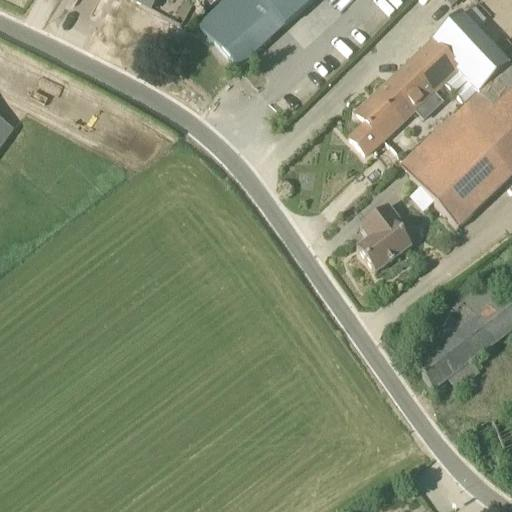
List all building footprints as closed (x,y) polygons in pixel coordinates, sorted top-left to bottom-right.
[(127,0),(150,12),(156,0),(127,0)] [(285,30),(318,0),(228,0),(198,28),(238,72),(285,30)] [(444,0),(452,8),(460,0),(444,0)] [(461,18),(356,116),(367,127),(351,142),(366,158),(442,87),(463,108),(457,114),(399,168),(457,233),(511,179),(511,72),(508,69),(510,67),(476,33),(486,23),(475,11),(464,21),(461,18)] [(0,152),(13,135),(12,134),(0,125),(0,152)] [(374,276),(390,264),(410,249),(398,233),(403,229),(388,209),(360,230),(370,242),(356,252),(374,276)] [(511,308),(510,306),(494,284),(426,333),(439,350),(413,369),(432,394),(511,332),(511,308)] [(483,473),(511,460),(511,416),(467,436),(483,473)]
